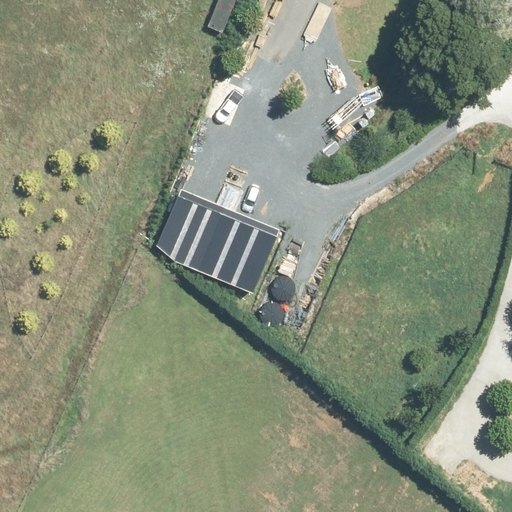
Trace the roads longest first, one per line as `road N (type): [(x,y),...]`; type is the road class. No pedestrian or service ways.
road 1 (unknown): [(302,0),(251,119),(249,146),(251,168),(295,210),(323,222),(349,217),(379,201),(452,134),(478,127),(511,141)]
road 2 (unknown): [(511,264),(501,308),(444,433)]
